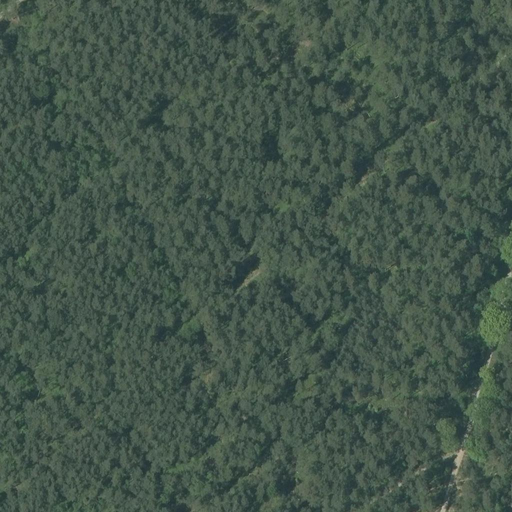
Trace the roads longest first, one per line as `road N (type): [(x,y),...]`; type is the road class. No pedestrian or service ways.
road 1 (track): [(511,264),(459,451)]
road 2 (track): [(354,511),(459,451)]
